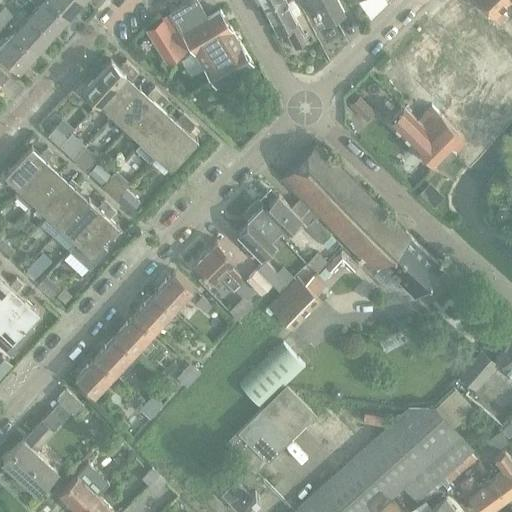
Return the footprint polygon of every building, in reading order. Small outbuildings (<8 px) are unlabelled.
[(49,0),(32,0),(39,6),(30,16),(53,36),(69,18),(49,0)] [(49,0),(69,18),(85,0),(49,0)] [(167,63),(192,48),(215,85),(252,62),(219,9),(208,16),(197,0),(187,0),(144,27),(167,63)] [(310,44),(295,15),(300,12),(293,0),(291,0),(288,2),(287,0),(279,0),(265,7),(280,35),(288,31),(298,50),(310,44)] [(327,23),(345,13),(337,0),(302,0),(309,11),(318,7),(327,23)] [(509,0),(478,0),(500,22),(507,15),(501,9),(510,0),(509,0)] [(4,7),(0,11),(0,20),(5,25),(14,16),(4,7)] [(30,16),(14,34),(37,54),(53,36),(30,16)] [(435,47),(414,67),(435,88),(459,65),(466,72),(487,52),(495,60),(506,49),(481,24),(470,35),(451,17),(431,36),(438,44),(435,47)] [(14,34),(0,48),(0,55),(20,73),(37,54),(14,34)] [(83,88),(98,101),(132,65),(125,59),(119,66),(110,58),(83,88)] [(132,65),(98,101),(112,114),(139,85),(132,78),(138,71),(132,65)] [(0,86),(1,85),(10,76),(0,66),(0,86)] [(139,85),(112,114),(127,128),(159,93),(160,91),(154,86),(148,93),(139,85)] [(159,93),(127,128),(141,141),(168,112),(163,108),(169,102),(159,93)] [(374,111),(360,97),(351,105),(366,119),(374,111)] [(465,137),(432,105),(418,119),(451,151),(465,137)] [(437,166),(451,151),(418,119),(416,120),(402,106),(389,119),(437,166)] [(168,112),(141,141),(155,153),(188,117),(182,112),(176,119),(168,112)] [(188,117),(155,153),(170,167),(196,139),(188,132),(195,124),(188,117)] [(56,125),(48,134),(59,144),(67,136),(56,125)] [(67,136),(59,144),(60,145),(73,157),(86,144),(73,132),(68,136),(67,136)] [(443,267),(354,180),(315,142),(280,178),(350,247),(374,271),(382,263),(415,295),(443,267)] [(86,144),(73,157),(74,158),(88,170),(97,160),(84,147),(87,145),(86,144)] [(5,174),(19,188),(48,156),(49,157),(54,152),(46,145),(39,153),(31,146),(5,174)] [(48,156),(19,188),(20,188),(15,193),(28,206),(33,201),(34,201),(60,172),(52,164),(54,162),(49,157),(48,156)] [(97,160),(88,170),(89,172),(102,184),(111,174),(98,162),(99,161),(97,160)] [(60,172),(34,201),(48,214),(76,183),(71,178),(69,180),(60,172)] [(113,175),(103,185),(117,199),(127,188),(113,175)] [(76,183),(48,214),(62,227),(88,199),(80,191),(82,188),(76,183)] [(127,189),(118,198),(131,211),(140,201),(127,189)] [(250,205),(275,230),(281,224),(286,230),(300,216),(277,193),(270,201),(262,202),(258,198),(250,205)] [(88,199),(62,227),(76,240),(109,204),(104,199),(97,206),(88,199)] [(109,204),(76,240),(67,250),(88,269),(106,250),(100,245),(118,226),(109,218),(116,210),(109,204)] [(270,236),(275,230),(250,205),(243,213),(247,217),(245,225),(237,232),(260,255),(275,241),(270,236)] [(313,217),(305,225),(328,248),(330,246),(336,240),(313,217)] [(0,237),(0,247),(9,256),(16,249),(2,236),(0,237)] [(231,287),(240,278),(228,265),(235,259),(216,240),(193,262),(212,281),(219,274),(231,287)] [(318,251),(308,261),(325,278),(334,270),(333,268),(342,259),(353,270),(359,264),(342,248),(328,262),(318,251)] [(28,269),(36,276),(52,259),(44,252),(28,269)] [(21,254),(19,260),(23,264),(29,263),(31,257),(27,253),(21,254)] [(264,259),(256,268),(274,285),(278,290),(287,282),(293,275),(271,253),(264,259)] [(256,268),(246,277),(261,293),(271,283),(256,268)] [(175,270),(155,292),(173,309),(193,287),(175,270)] [(0,275),(0,294),(10,284),(0,275)] [(52,296),(60,287),(47,275),(39,284),(52,296)] [(297,276),(268,306),(263,311),(273,321),(279,316),(292,328),(320,299),(316,295),(325,286),(313,275),(305,284),(297,276)] [(10,284),(0,294),(0,323),(24,297),(15,289),(22,282),(17,277),(10,284)] [(155,292),(135,313),(153,330),(173,309),(155,292)] [(202,294),(196,301),(206,311),(213,304),(202,294)] [(0,323),(0,343),(10,354),(35,327),(29,322),(38,311),(24,297),(0,323)] [(135,313),(116,334),(134,351),(153,330),(135,313)] [(116,334),(96,355),(114,372),(134,351),(116,334)] [(502,365),(511,373),(511,337),(497,355),(505,361),(502,365)] [(305,363),(283,341),(240,383),(261,405),(305,363)] [(476,388),(497,364),(482,351),(461,375),(476,388)] [(94,393),(114,372),(96,355),(76,377),(94,393)] [(188,386),(201,372),(195,367),(190,362),(177,377),(188,386)] [(228,442),(255,469),(312,413),(285,385),(228,442)] [(333,392),(335,397),(341,398),(344,394),(343,389),(336,387),(333,392)] [(74,414),(83,404),(66,388),(56,398),(74,414)] [(291,511),(372,511),(402,485),(417,500),(475,449),(454,426),(475,409),(455,388),(434,404),(433,403),(412,405),(394,421),(291,511)] [(152,395),(146,401),(158,411),(164,404),(152,395)] [(146,401),(140,408),(151,418),(158,411),(146,401)] [(36,448),(53,429),(43,420),(26,438),(25,437),(4,460),(38,491),(59,469),(36,448)] [(511,420),(502,428),(509,436),(511,433),(511,420)] [(500,430),(487,440),(495,451),(508,441),(500,430)] [(102,441),(108,448),(118,441),(112,433),(102,441)] [(504,470),(492,479),(506,498),(511,493),(511,459),(505,449),(494,457),(504,470)] [(59,491),(79,511),(80,511),(98,494),(84,480),(102,462),(95,454),(59,491)] [(148,471),(142,478),(149,484),(160,474),(153,467),(148,471)] [(160,474),(149,484),(156,491),(167,481),(160,474)] [(479,511),(485,511),(506,498),(492,479),(479,488),(470,474),(458,483),(479,511)] [(254,501),(259,496),(254,491),(250,495),(236,481),(223,494),(241,511),(244,511),(255,502),(254,501)] [(80,511),(115,511),(98,494),(80,511)] [(426,511),(454,511),(445,499),(426,511)]
